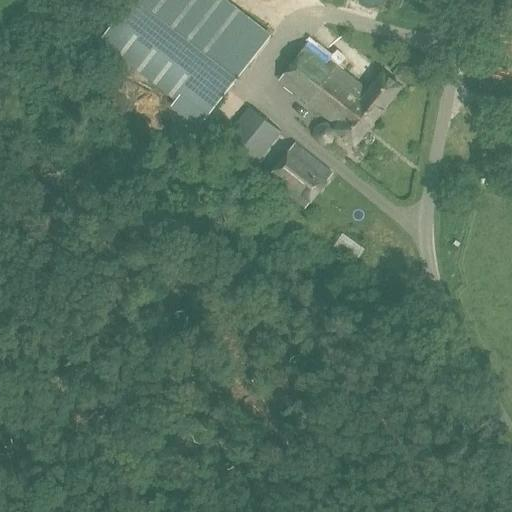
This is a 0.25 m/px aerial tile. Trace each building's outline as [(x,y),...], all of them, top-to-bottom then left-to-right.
[(124,55),(177,98),(171,105),(198,126),(204,119),(268,39),(217,0),(131,0),(102,38),(124,54),(124,55)] [(292,12),(293,0),(269,0),(268,8),(292,12)] [(335,130),(355,146),(401,87),(383,72),(369,91),(308,44),(279,81),(338,126),(335,130)] [(208,157),(241,183),(282,133),(249,108),(208,157)] [(324,146),(325,146),(326,146),(327,145),(328,145),(329,145),(330,144),(331,144),(332,143),(332,142),(333,142),(334,141),(334,140),(335,139),(335,138),(335,137),(336,136),(336,135),(336,134),(335,133),(335,132),(335,131),(335,130),(334,129),(334,128),(333,128),(332,127),(332,126),(331,126),(330,125),(329,125),(328,124),(327,124),(326,124),(325,124),(324,124),(323,124),(322,124),(321,124),(320,125),(319,125),(318,126),(317,127),(316,128),(315,129),(315,130),(314,131),(314,132),(314,133),(314,134),(314,135),(314,136),(314,137),(314,138),(315,139),(315,140),(316,141),(316,142),(317,142),(318,143),(318,144),(319,144),(320,145),(321,145),(322,145),(323,145),(324,146)] [(267,179),(304,210),(334,172),(296,144),(267,179)]
